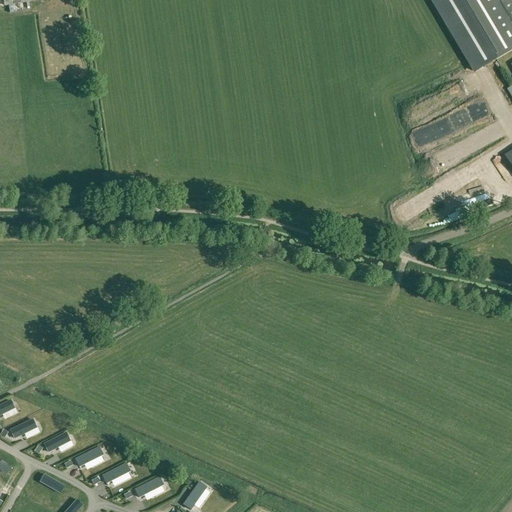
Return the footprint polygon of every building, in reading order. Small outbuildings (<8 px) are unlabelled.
[(511,0),(432,0),(475,72),(511,48),(511,0)] [(407,117),(423,111),(419,100),(403,106),(407,117)] [(484,101),(448,113),(452,123),(487,111),(484,101)] [(421,140),(453,128),(448,117),(417,129),(421,140)] [(428,157),(432,166),(484,142),(480,133),(428,157)] [(480,152),(484,160),(500,151),(496,144),(480,152)] [(499,155),(491,158),(495,165),(502,162),(499,155)] [(503,163),(497,167),(503,176),(509,172),(503,163)] [(11,400),(0,405),(0,416),(2,415),(15,409),(11,400)] [(33,419),(10,431),(15,439),(24,435),(37,428),(33,419)] [(66,433),(44,444),(48,453),(58,448),(71,441),(66,433)] [(100,447),(76,459),(80,468),(84,465),(101,457),(104,455),(100,447)] [(126,464),(102,476),(107,484),(111,482),(128,473),(130,472),(126,464)] [(44,475),(40,483),(60,495),(64,487),(44,475)] [(160,477),(135,490),(139,498),(144,495),(161,486),(164,485),(160,477)] [(199,482),(183,505),(191,510),(195,505),(206,490),(207,488),(199,482)] [(100,486),(97,492),(103,495),(106,489),(100,486)] [(77,500),(65,511),(77,511),(83,506),(77,500)] [(153,501),(150,507),(156,511),(160,505),(153,501)]
